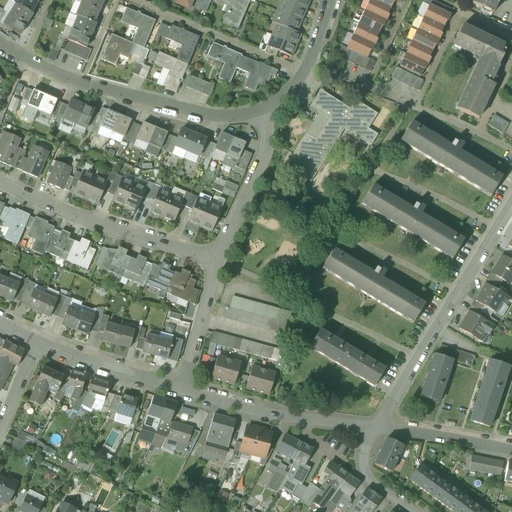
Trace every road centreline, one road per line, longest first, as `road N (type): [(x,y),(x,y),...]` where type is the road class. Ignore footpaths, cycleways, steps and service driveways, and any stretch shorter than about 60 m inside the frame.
road 1 (residential): [(0,42),(81,82),(217,116),(257,111)]
road 2 (residential): [(375,427),(511,203)]
road 3 (residential): [(0,180),(94,222),(217,261)]
road 4 (residential): [(181,390),(246,410),(375,427)]
road 5 (residential): [(217,261),(265,146),(257,111)]
road 6 (residential): [(38,342),(181,390)]
road 7 (residential): [(257,111),(293,87),(331,0)]
road 8 (residential): [(511,449),(375,427)]
road 9 (residential): [(181,390),(217,261)]
